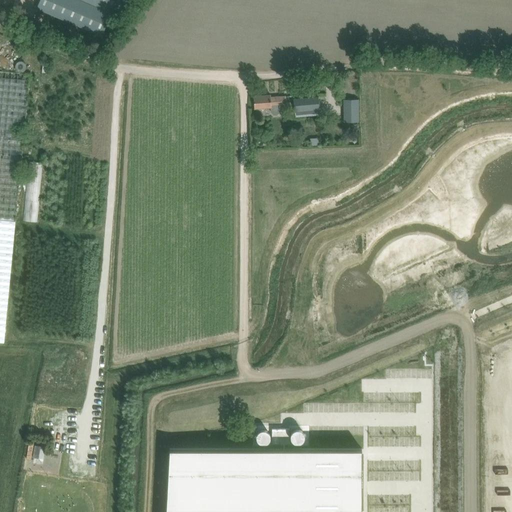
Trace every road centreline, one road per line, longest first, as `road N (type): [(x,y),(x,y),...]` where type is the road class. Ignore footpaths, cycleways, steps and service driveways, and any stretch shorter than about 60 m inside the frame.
road 1 (track): [(243,78),(245,373),(318,371),(456,316),(471,344),(470,511)]
road 2 (unclassified): [(342,67),(243,78),(175,74),(104,63),(0,25)]
road 3 (track): [(511,68),(414,59),(342,67)]
